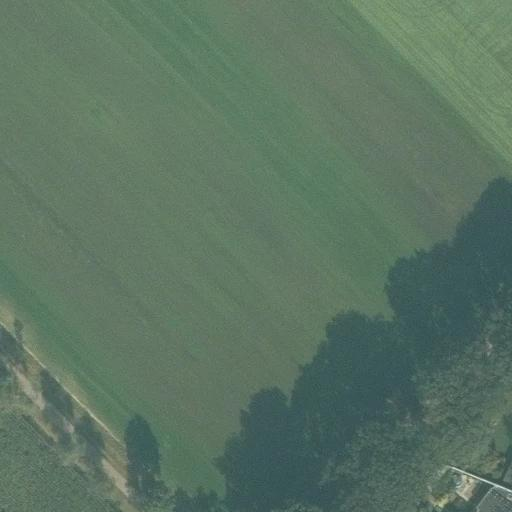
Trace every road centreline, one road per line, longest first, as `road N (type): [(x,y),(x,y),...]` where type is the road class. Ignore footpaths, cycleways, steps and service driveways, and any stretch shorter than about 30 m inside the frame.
road 1 (track): [(327,511),(511,329)]
road 2 (unclassified): [(148,511),(0,361)]
